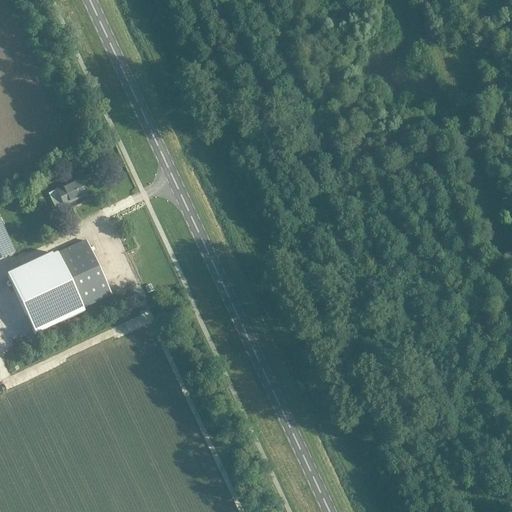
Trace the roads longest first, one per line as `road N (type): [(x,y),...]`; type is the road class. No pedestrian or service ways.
road 1 (secondary): [(323,511),(84,0)]
road 2 (track): [(511,307),(422,0)]
road 3 (unknown): [(147,320),(241,511)]
